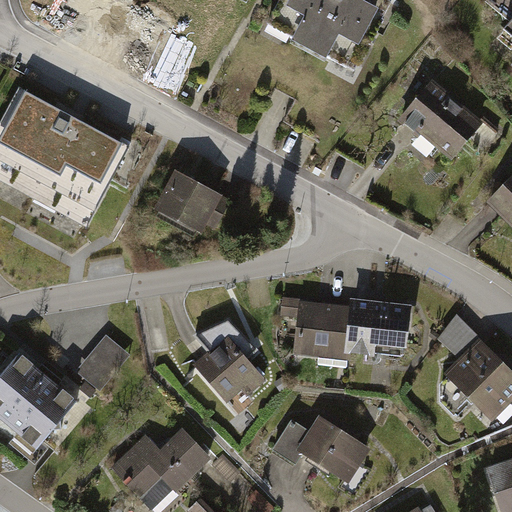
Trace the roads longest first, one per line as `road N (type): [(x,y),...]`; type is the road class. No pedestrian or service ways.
road 1 (residential): [(0,29),(353,224)]
road 2 (residential): [(0,317),(309,256),(353,224)]
road 3 (residential): [(353,224),(448,273),(511,318)]
